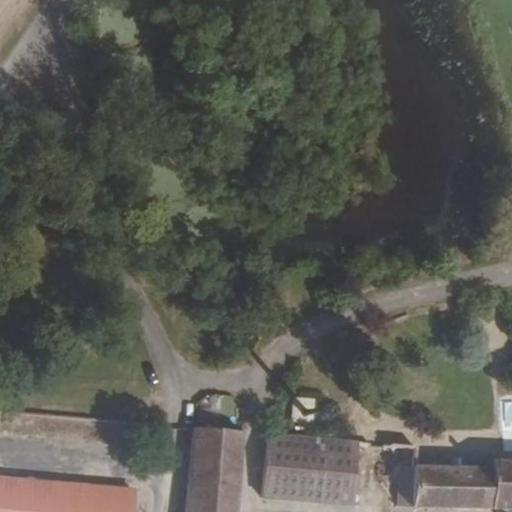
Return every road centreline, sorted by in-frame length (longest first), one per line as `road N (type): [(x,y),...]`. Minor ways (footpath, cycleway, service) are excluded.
road 1 (unknown): [(72,0),(84,135),(116,236),(185,387),(170,511)]
road 2 (track): [(511,272),(322,321),(185,387)]
